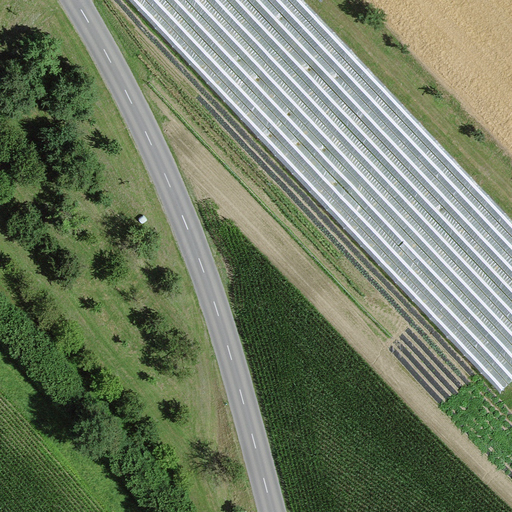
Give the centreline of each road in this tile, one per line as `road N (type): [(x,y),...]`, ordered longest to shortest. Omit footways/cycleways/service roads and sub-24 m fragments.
road 1 (tertiary): [(74,0),(130,100),(201,264),(272,511)]
road 2 (track): [(328,0),(511,197)]
